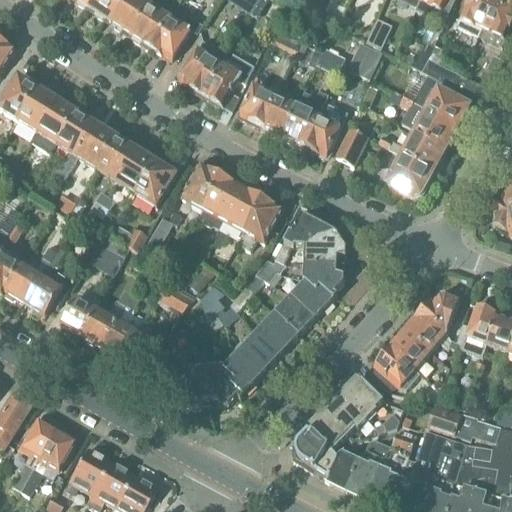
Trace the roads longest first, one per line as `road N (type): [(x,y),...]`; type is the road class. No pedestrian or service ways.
road 1 (residential): [(435,245),(245,159),(0,7)]
road 2 (residential): [(219,475),(356,342),(435,245)]
road 3 (tertiary): [(219,475),(0,347)]
road 4 (residential): [(435,245),(511,111)]
